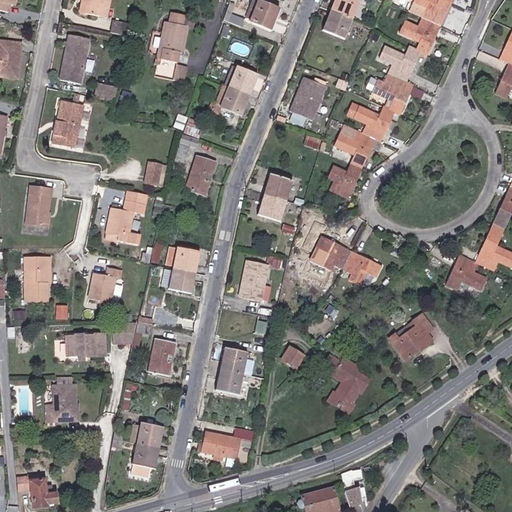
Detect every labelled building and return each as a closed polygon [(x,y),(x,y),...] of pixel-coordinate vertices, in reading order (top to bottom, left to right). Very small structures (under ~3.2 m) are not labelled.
[(0,0),(0,8),(8,10),(9,3),(13,3),(13,0),(0,0)] [(89,3),(90,0),(82,0),(80,11),(84,12),(87,2),(89,3)] [(90,0),(89,3),(87,2),(84,12),(108,18),(112,0),(90,0)] [(355,3),(346,0),(334,0),(328,17),(346,24),(355,3)] [(412,12),(433,21),(437,11),(432,10),(434,5),(438,7),(441,0),(406,0),(415,3),(412,12)] [(278,13),(261,6),(252,24),(270,31),(278,13)] [(412,50),(420,53),(426,38),(421,36),(423,31),(428,33),(433,21),(412,12),(407,24),(396,19),(391,32),(410,39),(408,48),(412,50)] [(190,27),(183,24),(186,17),(175,14),(173,22),(168,20),(164,31),(168,32),(167,37),(164,46),(167,47),(164,56),(175,59),(179,50),(182,52),(190,27)] [(186,17),(183,24),(190,27),(197,29),(200,19),(187,15),(186,17)] [(244,21),(231,16),(228,23),(241,28),(244,21)] [(346,24),(328,17),(321,35),(339,42),(346,24)] [(127,25),(113,22),(111,32),(125,35),(127,25)] [(226,40),(230,30),(224,28),(221,38),(226,40)] [(511,29),(505,48),(509,49),(508,53),(503,51),(499,61),(511,66),(511,29)] [(70,42),(69,47),(62,80),(82,84),(90,38),(72,34),(70,42)] [(157,45),(163,47),(164,46),(167,37),(159,35),(156,34),(153,44),(157,45)] [(17,43),(0,40),(0,75),(11,78),(17,43)] [(389,75),(401,80),(405,68),(400,67),(402,63),(407,64),(412,50),(408,48),(401,45),(397,55),(377,47),(373,58),(384,62),(380,71),(389,75)] [(511,66),(499,61),(498,63),(506,66),(502,76),(506,77),(505,81),(500,79),(494,96),(506,101),(510,91),(511,92),(511,66)] [(169,80),(181,83),(186,67),(175,63),(169,80)] [(230,93),(238,73),(231,70),(223,90),(230,93)] [(255,79),(238,73),(230,93),(247,99),(255,79)] [(401,80),(389,75),(385,85),(372,81),(368,93),(386,100),(383,108),(391,111),(395,113),(401,97),(397,95),(398,92),(403,94),(407,83),(401,80)] [(115,100),(118,88),(97,83),(95,96),(115,100)] [(319,90),(304,83),(290,116),(309,125),(313,115),(309,113),(319,90)] [(247,99),(230,93),(222,112),(239,119),(247,99)] [(54,136),(57,136),(55,143),(75,148),(85,104),(64,99),(60,120),(58,120),(54,136)] [(373,140),(377,142),(383,131),(377,128),(379,124),(384,126),(391,111),(383,108),(377,105),(373,115),(348,105),(344,118),(360,124),(357,133),(373,140)] [(177,118),(173,128),(181,132),(186,121),(177,118)] [(346,166),(359,172),(365,156),(360,153),(362,148),(368,151),(373,140),(357,133),(352,131),(347,143),(334,137),(329,149),(349,157),(346,166)] [(180,147),(190,151),(193,142),(181,138),(178,147),(180,147)] [(189,156),(190,151),(180,147),(178,152),(189,156)] [(212,164),(195,158),(188,178),(190,179),(187,192),(203,197),(212,164)] [(159,181),(162,173),(164,163),(152,160),(148,182),(161,185),(161,181),(159,181)] [(347,186),(352,188),(359,172),(346,166),(343,176),(326,169),(322,181),(331,185),(327,195),(347,203),(350,193),(345,191),(347,186)] [(263,198),(281,204),(288,182),(270,176),(263,198)] [(55,189),(34,187),(30,226),(49,228),(52,200),(54,200),(55,189)] [(493,224),(506,230),(511,215),(511,187),(509,187),(505,196),(511,198),(509,202),(504,200),(493,224)] [(148,203),(150,194),(130,190),(128,200),(148,203)] [(263,198),(257,219),(275,225),(281,204),(263,198)] [(133,231),(137,212),(146,214),(148,203),(128,200),(127,210),(115,208),(110,233),(123,235),(122,240),(142,244),(144,234),(133,231)] [(484,255),(479,253),(475,262),(478,264),(483,266),(506,230),(493,224),(482,250),(485,251),(484,255)] [(506,230),(483,266),(495,271),(498,263),(511,269),(511,267),(511,254),(498,249),(506,230)] [(331,261),(338,253),(335,253),(338,248),(321,240),(317,251),(325,255),(319,269),(322,269),(331,261)] [(168,267),(176,269),(179,250),(172,249),(168,267)] [(194,273),(197,254),(179,250),(176,269),(194,273)] [(340,254),(338,253),(331,261),(322,269),(331,273),(333,268),(342,272),(351,254),(341,250),(340,254)] [(351,254),(342,272),(352,277),(350,282),(362,287),(368,275),(376,278),(380,267),(366,261),(364,265),(359,263),(361,258),(351,254)] [(475,262),(459,255),(445,287),(456,291),(460,282),(471,286),(477,275),(474,274),(478,264),(475,262)] [(53,272),(53,258),(30,259),(29,302),(51,302),(51,285),(50,272),(53,272)] [(260,305),(268,271),(247,266),(239,300),(260,305)] [(111,275),(96,271),(91,298),(103,301),(101,305),(113,308),(119,276),(124,278),(126,270),(113,267),(111,275)] [(172,290),(190,294),(194,273),(176,269),(172,290)] [(477,275),(471,286),(480,290),(485,279),(477,275)] [(386,339),(395,352),(400,349),(407,360),(431,342),(426,334),(433,329),(420,314),(411,321),(415,325),(397,338),(394,333),(386,339)] [(145,333),(153,334),(156,324),(139,321),(133,347),(141,348),(145,333)] [(397,338),(415,325),(411,321),(394,333),(397,338)] [(136,323),(112,324),(113,345),(131,345),(136,323)] [(265,325),(258,324),(254,335),(263,337),(265,325)] [(79,334),(68,334),(68,354),(80,354),(80,359),(88,359),(88,355),(105,355),(105,350),(105,332),(96,332),(96,334),(87,334),(87,332),(79,332),(79,334)] [(154,358),(157,359),(154,374),(171,378),(177,344),(158,340),(154,358)] [(290,347),(281,361),(297,371),(306,357),(290,347)] [(407,360),(400,349),(395,352),(403,363),(407,360)] [(223,372),(242,376),(246,357),(228,353),(223,372)] [(251,378),(255,359),(246,357),(242,376),(251,378)] [(332,399),(330,397),(324,406),(345,420),(352,409),(350,408),(359,394),(361,396),(368,387),(354,378),(357,372),(344,363),(341,368),(329,360),(317,377),(326,383),(328,380),(340,388),(332,399)] [(219,394),(238,398),(242,376),(223,372),(219,394)] [(64,434),(84,433),(83,423),(80,401),(62,402),(63,416),(63,422),(54,423),(54,437),(64,436),(64,434)] [(63,416),(62,402),(53,403),(54,417),(63,416)] [(164,425),(146,421),(142,444),(159,447),(164,425)] [(231,438),(211,433),(207,454),(240,462),(244,445),(231,442),(231,438)] [(252,444),(253,437),(245,435),(244,442),(252,444)] [(112,452),(126,455),(129,441),(114,437),(112,446),(112,452)] [(159,447),(142,444),(137,465),(154,469),(159,447)] [(43,475),(20,476),(21,482),(32,482),(34,507),(47,506),(47,503),(57,502),(57,494),(47,495),(46,480),(43,480),(43,475)] [(354,475),(344,477),(348,502),(352,511),(364,511),(368,507),(366,502),(363,503),(361,494),(358,494),(354,475)] [(327,511),(330,511),(340,511),(335,487),(303,495),(305,500),(299,501),(301,509),(305,508),(306,511),(327,511)]
